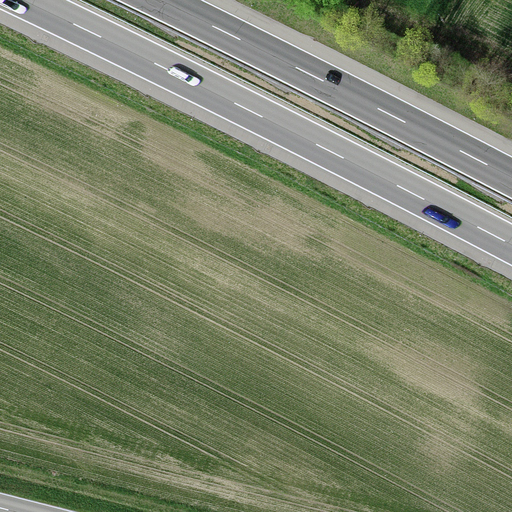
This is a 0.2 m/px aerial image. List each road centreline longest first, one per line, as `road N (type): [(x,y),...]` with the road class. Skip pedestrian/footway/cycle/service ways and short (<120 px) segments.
road 1 (motorway): [(26,0),(511,244)]
road 2 (motorway): [(511,176),(159,0)]
road 3 (track): [(511,76),(369,0)]
road 4 (track): [(0,474),(145,511)]
